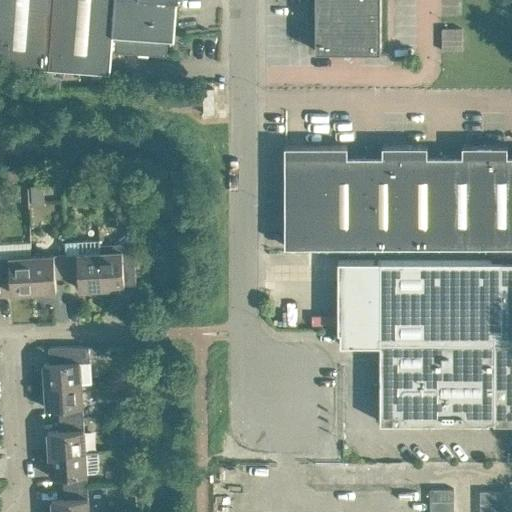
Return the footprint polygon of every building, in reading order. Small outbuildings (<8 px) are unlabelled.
[(0,0),(0,51),(21,65),(110,71),(112,50),(166,54),(168,37),(174,38),(176,0),(0,0)] [(315,0),(316,50),(380,50),(380,0),(315,0)] [(462,50),(462,28),(443,28),(443,50),(462,50)] [(201,86),(165,87),(166,104),(202,103),(201,86)] [(365,245),(365,154),(347,154),(347,144),(325,145),(325,195),(325,245),(365,245)] [(405,245),(405,144),(382,144),(382,155),(365,154),(365,245),(405,245)] [(445,245),(445,154),(427,154),(427,144),(405,144),(405,245),(445,245)] [(485,245),(485,144),(462,144),(462,154),(445,154),(445,245),(485,245)] [(511,244),(511,154),(507,154),(507,144),(485,144),(485,245),(511,244)] [(325,195),(325,145),(285,145),(285,195),(325,195)] [(325,245),(325,195),(285,195),(285,245),(325,245)] [(123,274),(135,273),(133,231),(128,231),(127,236),(124,240),(120,242),(115,243),(100,243),(99,243),(102,287),(124,286),(123,274)] [(99,243),(100,243),(100,239),(65,242),(65,253),(67,277),(78,276),(79,288),(102,287),(99,243)] [(67,277),(65,253),(32,255),(34,291),(56,289),(55,278),(67,277)] [(34,291),(32,255),(0,256),(0,280),(10,280),(10,292),(34,291)] [(511,259),(338,259),(338,329),(338,330),(341,330),(340,343),(380,343),(380,421),(511,421),(511,259)] [(92,382),(90,346),(64,345),(49,346),(49,362),(44,363),(45,385),(81,383),(92,382)] [(83,417),(81,383),(45,385),(47,408),(59,407),(59,418),(83,417)] [(85,451),(83,417),(59,418),(60,430),(48,430),(50,453),(85,451)] [(85,451),(50,453),(51,476),(63,475),(63,486),(88,485),(87,472),(96,472),(99,468),(98,451),(85,451)] [(89,511),(88,485),(63,486),(64,497),(52,498),(53,511),(89,511)] [(430,488),(430,500),(454,500),(454,488),(430,488)] [(479,490),(479,502),(504,502),(503,489),(479,490)] [(454,511),(454,500),(430,500),(430,511),(454,511)] [(503,511),(504,502),(479,502),(479,511),(503,511)]
